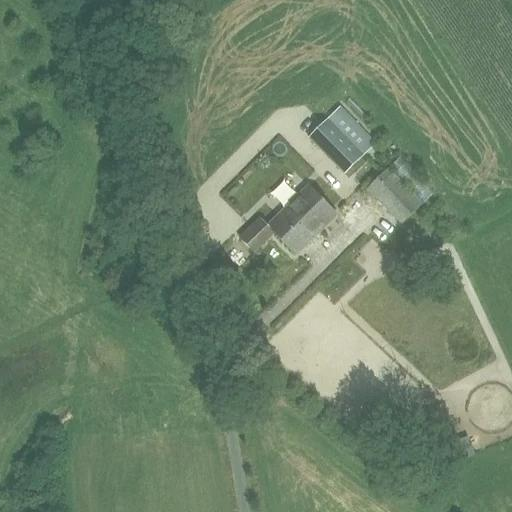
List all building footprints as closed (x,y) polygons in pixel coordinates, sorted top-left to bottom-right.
[(340,107),(308,138),(344,175),(376,144),(340,107)] [(400,226),(424,204),(389,166),(366,188),(400,226)] [(308,185),(279,214),(290,225),(296,219),(301,224),(308,218),(320,231),(336,215),(308,185)] [(220,236),(234,221),(219,206),(205,221),(220,236)] [(296,255),(320,231),(308,218),(301,224),(296,219),(290,225),(279,214),(267,225),(260,217),(240,237),(254,251),(273,232),(296,255)] [(417,419),(394,432),(404,448),(426,435),(417,419)] [(468,438),(438,450),(446,468),(475,456),(468,438)]
